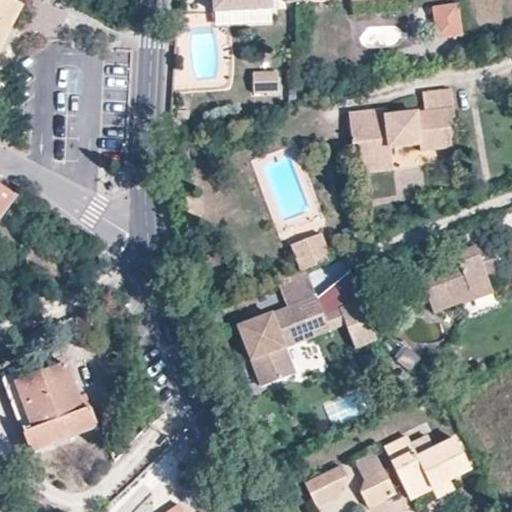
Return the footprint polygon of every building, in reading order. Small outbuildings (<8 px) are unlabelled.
[(0,0),(0,48),(23,6),(9,0),(0,0)] [(270,0),(213,0),(214,10),(271,7),(270,0)] [(434,42),(462,39),(458,4),(430,7),(434,42)] [(277,70),(252,68),(251,88),(276,90),(277,70)] [(391,109),(346,114),(353,171),(390,167),(388,147),(416,143),(417,149),(454,145),(447,89),(420,92),(422,112),(392,116),(391,109)] [(0,187),(0,218),(16,197),(0,187)] [(298,270),(330,261),(323,236),(291,245),(298,270)] [(470,246),(414,269),(431,311),(461,299),(458,292),(484,281),(483,277),(498,271),(486,242),(471,249),(470,246)] [(314,296),(237,326),(260,384),(285,374),(275,349),(283,346),(280,338),(323,321),(314,296)] [(27,377),(15,382),(33,430),(22,434),(29,453),(97,427),(89,408),(82,411),(77,399),(63,365),(27,377)] [(15,382),(27,377),(24,371),(1,380),(22,434),(33,430),(15,382)] [(85,396),(77,399),(82,411),(89,408),(85,396)] [(404,437),(381,447),(407,497),(468,470),(453,439),(415,458),(404,437)] [(336,466),(303,482),(316,509),(336,499),(341,477),(336,466)] [(392,494),(379,470),(360,479),(357,492),(366,507),(392,494)]
